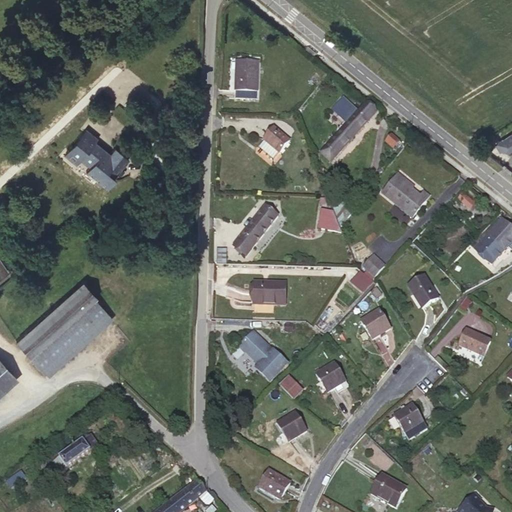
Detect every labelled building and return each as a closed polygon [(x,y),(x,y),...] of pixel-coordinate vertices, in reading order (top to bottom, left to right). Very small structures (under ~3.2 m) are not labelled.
[(304,52),(313,59),(317,54),(308,47),(304,52)] [(237,61),(236,92),(257,93),(258,62),(237,61)] [(257,93),(236,92),(235,99),(257,100),(257,93)] [(358,113),(343,99),(332,111),(347,125),(321,154),(330,162),(375,113),(365,104),(358,113)] [(290,142),(274,129),(264,141),(265,142),(259,148),(273,160),(279,153),(280,154),(290,142)] [(511,150),(511,134),(497,144),(501,151),(508,147),(511,151),(511,150)] [(401,145),(388,135),(383,141),(393,150),(396,146),(399,148),(401,145)] [(110,155),(94,141),(80,159),(89,167),(86,171),(107,188),(115,179),(111,176),(114,174),(116,175),(128,160),(115,149),(110,155)] [(403,182),(405,180),(398,174),(382,194),(412,219),(430,197),(423,192),(419,197),(412,191),(409,189),(410,188),(403,182)] [(414,188),(405,180),(403,182),(410,188),(409,189),(412,191),(414,188)] [(471,212),(477,205),(463,194),(458,201),(471,212)] [(341,228),(353,213),(340,201),(333,208),(341,228)] [(279,216),(266,206),(234,247),(246,257),(279,216)] [(340,233),(333,212),(321,210),(318,229),(340,233)] [(511,243),(511,228),(503,220),(476,249),(492,264),(511,243)] [(227,250),(217,250),(217,264),(226,264),(227,250)] [(385,267),(373,256),(363,267),(374,278),(385,267)] [(80,284),(92,299),(111,282),(98,267),(80,284)] [(361,272),(350,284),(363,296),(374,284),(361,272)] [(439,300),(424,276),(408,286),(422,310),(439,300)] [(109,318),(92,299),(80,284),(16,340),(46,375),(109,318)] [(286,284),(255,284),(254,305),(286,306),(286,284)] [(390,329),(379,311),(361,322),(372,341),(390,329)] [(491,341),(466,330),(459,347),(484,357),(491,341)] [(260,366),(273,353),(253,334),(241,347),(260,366)] [(376,343),(382,354),(387,351),(381,340),(376,343)] [(273,352),(273,353),(260,366),(257,369),(270,381),(286,365),(273,352)] [(0,381),(10,373),(0,361),(0,381)] [(346,382),(334,364),(316,375),(327,394),(346,382)] [(303,392),(288,378),(280,386),(294,400),(303,392)] [(424,424),(412,406),(394,417),(409,441),(427,430),(424,424)] [(307,432),(296,413),(277,425),(288,443),(307,432)] [(97,447),(90,437),(53,464),(60,474),(97,447)] [(290,484),(269,471),(259,488),(280,501),(290,484)] [(26,479),(21,472),(7,482),(11,489),(26,479)] [(407,489),(382,476),(371,495),(396,509),(407,489)] [(197,482),(157,511),(180,511),(198,498),(206,507),(209,507),(215,501),(197,482)] [(475,494),(457,511),(493,511),(494,510),(485,508),(479,502),(481,500),(475,494)]
